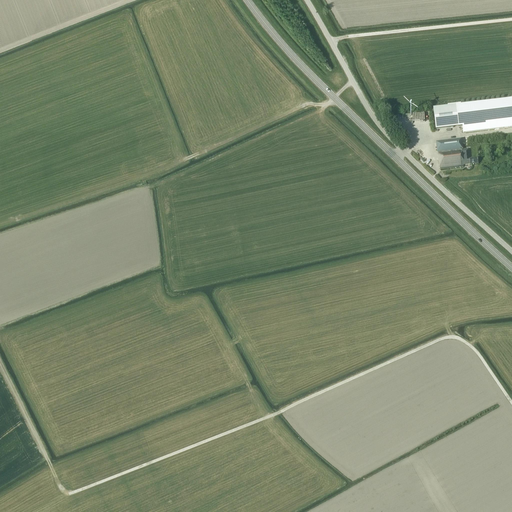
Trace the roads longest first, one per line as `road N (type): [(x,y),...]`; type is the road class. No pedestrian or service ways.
road 1 (track): [(0,362),(67,494),(445,337),(473,349),(511,403)]
road 2 (primary): [(511,267),(245,0)]
road 3 (unclassified): [(511,251),(378,124),(307,0)]
road 4 (track): [(330,39),(511,19)]
